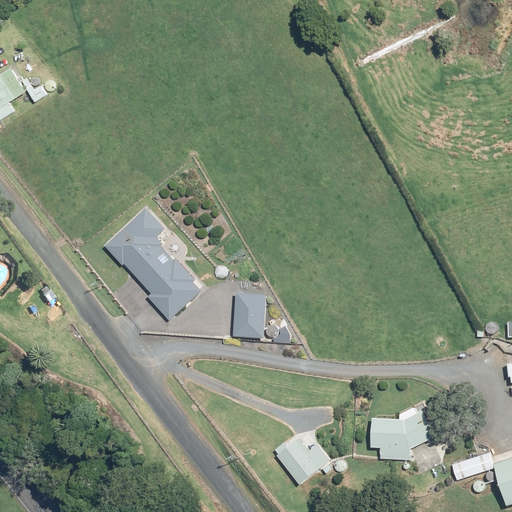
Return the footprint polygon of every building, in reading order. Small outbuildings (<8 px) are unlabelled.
[(10,103),(27,92),(12,69),(0,77),(0,121),(15,111),(10,103)] [(35,91),(27,78),(22,81),(36,102),(48,95),(43,86),(35,91)] [(167,229),(148,208),(105,247),(122,265),(124,263),(152,293),(149,296),(171,318),(202,289),(194,281),(197,278),(178,258),(175,261),(162,247),(164,244),(158,238),(167,229)] [(45,286),(38,290),(47,304),(54,299),(45,286)] [(265,339),(268,296),(237,294),(234,337),(265,339)] [(423,403),(401,414),(401,419),(374,417),(372,447),(382,448),(382,458),(413,460),(413,448),(439,436),(423,403)] [(491,453),(454,464),(459,480),(496,469),(507,505),(511,503),(511,452),(493,458),(491,453)]
